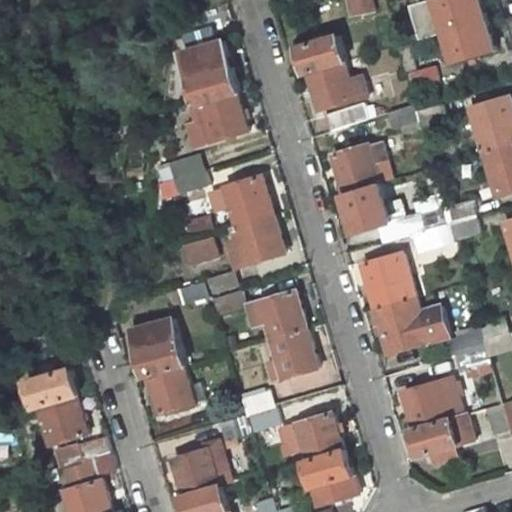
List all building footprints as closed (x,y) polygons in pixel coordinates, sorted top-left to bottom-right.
[(350,0),(354,14),(360,13),(375,11),(372,0),(350,0)] [(480,0),(435,0),(417,6),(426,40),(446,34),(472,26),(488,22),(480,0)] [(207,31),(235,23),(230,8),(202,16),(207,31)] [(364,29),(387,23),(384,12),(361,16),(364,29)] [(472,26),(446,34),(455,64),(497,52),(488,22),(472,26)] [(310,74),(345,63),(348,63),(339,36),(300,46),(309,74),(310,74)] [(240,92),(232,68),(224,42),(186,53),(201,105),(203,104),(238,95),(237,93),(240,92)] [(398,48),(405,71),(414,69),(407,45),(398,48)] [(345,63),(310,74),(321,110),(369,94),(364,78),(351,81),(345,63)] [(414,90),(441,83),(436,66),(410,73),(414,90)] [(249,131),(237,93),(238,95),(203,104),(214,141),(249,131)] [(511,145),(511,101),(510,96),(469,109),(483,154),(511,145)] [(367,105),(330,115),(334,128),(371,118),(367,105)] [(445,106),(417,113),(421,124),(422,128),(449,119),(445,106)] [(416,108),(389,116),(395,132),(421,124),(417,113),(416,108)] [(385,142),(335,157),(346,195),(382,184),(376,166),(391,162),(385,142)] [(495,196),(511,191),(511,145),(483,154),(495,196)] [(202,154),(174,163),(179,179),(207,170),(202,154)] [(207,170),(179,179),(184,193),(212,184),(207,170)] [(262,176),(215,191),(221,210),(233,206),(245,244),(233,248),(239,267),(285,251),(262,176)] [(358,234),(393,222),(408,217),(404,199),(394,202),(392,195),(386,197),(382,184),(346,195),(358,234)] [(451,225),(476,218),(472,202),(446,209),(451,225)] [(423,233),(451,225),(446,209),(419,217),(423,233)] [(476,218),(451,225),(456,242),(481,235),(476,218)] [(440,231),(414,238),(418,252),(444,245),(440,231)] [(193,265),(225,257),(220,237),(188,244),(193,265)] [(367,265),(381,309),(416,299),(403,254),(367,265)] [(236,270),(210,277),(215,294),(241,286),(236,270)] [(185,305),(210,298),(205,282),(180,290),(185,305)] [(297,291),(250,303),(257,325),(269,322),(274,338),(309,328),(297,291)] [(223,315),(248,306),(243,292),(218,299),(223,315)] [(394,352),(453,336),(444,310),(421,316),(416,299),(381,309),(394,352)] [(133,330),(148,376),(150,375),(185,364),(187,364),(174,318),(133,330)] [(473,336),(457,340),(461,354),(487,347),(485,341),(482,330),(479,320),(469,323),(473,336)] [(507,322),(482,330),(485,341),(511,335),(507,322)] [(321,368),(309,328),(274,338),(286,378),(321,368)] [(511,334),(511,335),(485,341),(487,347),(491,360),(511,353),(511,334)] [(466,372),(492,364),(491,360),(487,347),(461,354),(466,372)] [(197,402),(185,364),(150,375),(162,412),(197,402)] [(45,406),(80,395),(82,395),(74,370),(35,381),(43,407),(45,406)] [(463,417),(451,379),(442,382),(454,420),(463,417)] [(442,382),(406,394),(418,430),(454,420),(442,382)] [(276,405),(272,391),(244,400),(248,414),(276,405)] [(45,406),(56,444),(91,433),(80,395),(45,406)] [(511,430),(504,405),(488,410),(496,436),(511,430)] [(279,406),(253,416),(257,430),(284,422),(279,406)] [(311,461),(345,450),(334,412),(285,427),(291,445),(305,441),(311,461)] [(454,420),(418,430),(416,431),(423,456),(437,452),(440,464),(464,456),(461,445),(479,440),(471,415),(463,417),(454,420)] [(249,417),(223,423),(228,441),(254,432),(249,417)] [(88,457),(114,450),(109,435),(83,443),(88,457)] [(232,468),(223,439),(207,443),(209,450),(211,450),(218,473),(232,468)] [(361,492),(348,450),(347,449),(345,450),(311,461),(308,461),(321,503),(361,492)] [(218,473),(211,450),(209,450),(176,460),(187,498),(222,487),(218,473)] [(92,460),(97,476),(97,477),(116,471),(115,466),(118,465),(115,453),(92,460)] [(70,488),(77,511),(114,511),(105,479),(70,488)] [(231,511),(224,487),(222,487),(187,498),(185,499),(188,511),(231,511)] [(278,511),(274,498),(259,502),(261,511),(278,511)]
